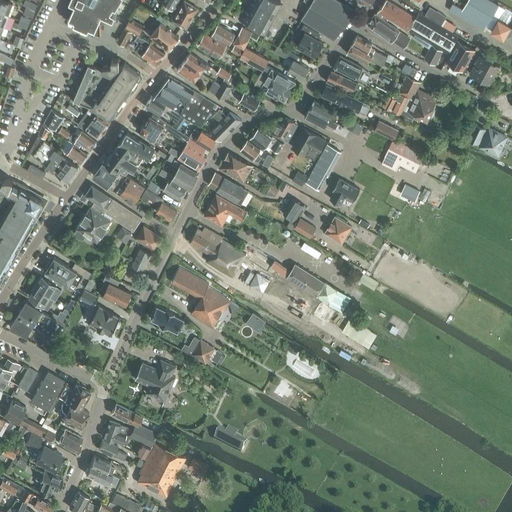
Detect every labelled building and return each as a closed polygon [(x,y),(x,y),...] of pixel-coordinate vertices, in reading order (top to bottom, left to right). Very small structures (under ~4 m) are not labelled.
[(0,0),(0,12),(8,16),(13,4),(8,2),(9,2),(3,0),(0,0)] [(36,10),(38,5),(27,0),(25,0),(24,5),(36,10)] [(74,24),(87,31),(92,34),(98,36),(98,37),(99,37),(100,24),(103,23),(106,17),(113,20),(114,16),(110,13),(113,8),(116,8),(120,0),(70,0),(69,3),(74,5),(68,20),(75,23),(74,24)] [(186,27),(198,7),(184,0),(183,0),(173,19),(186,27)] [(270,26),(268,24),(280,1),(278,0),(253,0),(244,18),(241,17),(241,18),(248,21),(246,25),(265,35),(270,26)] [(333,38),(357,11),(338,0),(305,0),(311,3),(301,18),(333,38)] [(415,16),(387,0),(384,0),(378,11),(412,32),(415,33),(448,53),(448,52),(456,38),(458,35),(452,32),(440,25),(431,19),(426,16),(418,11),(415,16)] [(448,10),(481,29),(496,3),(490,0),(466,0),(462,9),(452,3),(448,10)] [(436,11),(431,19),(440,25),(444,19),(445,16),(436,11)] [(10,17),(8,16),(0,12),(0,25),(4,27),(5,27),(11,26),(9,18),(10,17)] [(367,25),(391,41),(399,30),(375,13),(367,25)] [(31,20),(22,16),(20,21),(29,25),(31,20)] [(138,34),(143,25),(130,18),(125,27),(138,34)] [(492,32),(502,37),(510,24),(499,18),(492,32)] [(444,19),(440,25),(452,32),(456,25),(444,19)] [(168,48),(179,35),(161,20),(150,34),(168,48)] [(18,26),(27,29),(29,25),(20,21),(18,26)] [(229,40),(235,31),(217,21),(212,31),(229,40)] [(322,41),(315,38),(319,32),(308,26),(304,23),(297,35),(302,37),(297,45),(315,55),(322,41)] [(252,31),(244,27),(242,26),(234,41),(236,42),(244,46),(252,31)] [(132,31),(124,27),(117,41),(124,45),(132,31)] [(400,47),(402,48),(409,37),(399,30),(391,41),(400,47)] [(220,57),(226,45),(204,33),(197,45),(220,57)] [(166,51),(151,41),(138,34),(135,38),(138,41),(134,48),(156,63),(166,51)] [(356,34),(351,43),(372,53),(374,49),(370,46),(372,43),(356,34)] [(13,44),(20,47),(24,39),(16,36),(13,44)] [(475,49),(456,38),(448,52),(450,54),(445,61),(462,71),(475,49)] [(239,55),(244,46),(236,42),(231,50),(239,55)] [(351,43),(346,52),(367,63),(370,59),(382,66),(387,56),(374,49),(372,53),(351,43)] [(442,50),(431,44),(424,58),(435,64),(442,50)] [(302,78),(308,67),(300,62),(302,58),(289,50),(288,51),(278,45),(274,51),(285,57),(286,56),(294,60),(288,70),(302,78)] [(285,100),(295,81),(265,64),(268,59),(245,46),(240,57),(263,69),(254,83),(261,87),(285,100)] [(492,54),(483,49),(481,53),(490,58),(492,54)] [(0,58),(11,64),(14,59),(3,53),(0,51),(0,58)] [(183,60),(200,72),(204,67),(208,70),(210,66),(206,63),(190,51),(183,60)] [(340,55),(334,67),(366,83),(370,76),(362,66),(340,55)] [(489,84),(499,65),(495,63),(495,62),(494,62),(493,62),(480,55),(470,73),(489,84)] [(88,63),(73,99),(95,109),(95,107),(110,117),(117,106),(119,107),(139,78),(140,72),(125,62),(123,64),(120,64),(119,58),(112,59),(112,65),(103,65),(102,69),(88,63)] [(194,81),(197,76),(200,72),(183,60),(177,69),(194,81)] [(15,67),(9,65),(6,75),(8,75),(11,77),(12,77),(15,67)] [(220,67),(218,70),(217,73),(224,78),(225,77),(228,79),(231,73),(220,67)] [(417,70),(412,67),(407,74),(413,77),(417,70)] [(326,81),(327,81),(335,85),(335,83),(352,92),(356,82),(331,71),(326,81)] [(420,81),(406,75),(398,92),(409,97),(412,98),(406,110),(427,119),(437,98),(417,88),(420,81)] [(169,76),(159,88),(154,96),(172,108),(172,109),(200,125),(214,103),(203,96),(203,95),(169,76)] [(224,98),(231,86),(226,83),(228,79),(225,77),(224,78),(222,81),(220,85),(218,88),(215,93),(224,98)] [(254,108),(260,97),(244,88),(236,84),(228,79),(226,83),(231,86),(231,87),(234,88),(233,89),(243,95),(240,100),(254,108)] [(215,93),(218,88),(220,85),(214,81),(209,89),(215,93)] [(362,101),(335,88),(326,84),(324,88),(321,95),(358,111),(364,115),(366,114),(370,106),(369,105),(362,101)] [(397,100),(391,111),(401,116),(409,97),(398,92),(394,99),(397,100)] [(151,96),(145,106),(158,114),(162,109),(175,118),(178,113),(165,105),(165,104),(151,96)] [(391,111),(397,100),(394,99),(388,96),(382,107),(391,111)] [(309,107),(335,122),(336,119),(335,119),(336,116),(331,113),(333,109),(313,98),(309,107)] [(333,126),(335,122),(309,107),(304,116),(323,126),(326,122),(333,126)] [(74,108),(71,112),(78,117),(81,112),(74,108)] [(210,132),(217,137),(221,140),(241,119),(230,111),(226,115),(219,109),(213,115),(220,122),(210,132)] [(105,129),(110,121),(97,112),(94,116),(87,111),(85,115),(105,129)] [(159,133),(162,129),(167,132),(168,130),(187,141),(190,137),(190,136),(179,129),(174,126),(154,113),(151,117),(150,116),(140,131),(141,132),(140,134),(150,141),(152,138),(159,143),(163,135),(159,133)] [(85,115),(82,118),(79,123),(99,137),(105,129),(85,115)] [(347,127),(351,118),(346,115),(341,124),(347,127)] [(297,125),(293,123),(293,122),(284,117),(280,124),(277,122),(270,133),(287,142),(297,125)] [(351,118),(347,127),(359,133),(363,124),(351,118)] [(395,139),(394,139),(399,129),(379,120),(374,129),(393,138),(384,156),(381,162),(396,170),(399,163),(412,169),(413,168),(419,170),(425,156),(419,153),(421,152),(395,139)] [(68,138),(71,133),(56,123),(53,127),(68,138)] [(43,124),(40,130),(38,134),(47,138),(52,129),(43,124)] [(469,137),(481,143),(480,146),(498,154),(507,136),(489,127),(488,130),(475,124),(469,137)] [(313,160),(325,139),(303,127),(291,148),(313,160)] [(271,148),(278,152),(283,142),(276,139),(272,136),(271,137),(266,133),(265,134),(258,128),(254,132),(253,132),(250,134),(251,137),(250,138),(263,148),(266,144),(271,148)] [(70,136),(73,138),(80,144),(81,142),(90,149),(97,139),(83,129),(78,135),(73,132),(70,136)] [(210,148),(216,139),(201,130),(199,134),(195,131),(192,137),(210,148)] [(127,131),(116,145),(139,162),(143,156),(147,159),(154,149),(127,131)] [(38,135),(38,136),(34,143),(73,172),(79,165),(38,135)] [(178,157),(198,169),(206,155),(203,153),(207,147),(190,137),(187,141),(178,157)] [(257,161),(261,157),(256,153),(259,149),(247,140),(239,149),(251,158),(257,161)] [(67,152),(81,162),(88,152),(74,142),(67,152)] [(34,143),(29,151),(47,164),(45,166),(53,173),(55,171),(67,180),(73,172),(34,143)] [(341,151),(327,144),(306,182),(316,187),(325,172),(328,174),(341,151)] [(138,163),(139,162),(116,145),(105,160),(108,161),(125,173),(129,167),(132,169),(137,162),(138,163)] [(157,151),(157,152),(164,157),(166,154),(167,153),(159,148),(157,151)] [(228,151),(219,167),(244,181),(252,165),(228,151)] [(176,171),(193,181),(198,173),(197,172),(180,163),(175,159),(172,164),(178,167),(176,171)] [(107,185),(133,202),(144,185),(125,173),(108,161),(106,163),(103,161),(93,174),(107,185)] [(154,163),(149,170),(152,173),(157,165),(154,163)] [(31,164),(28,169),(43,177),(46,172),(31,164)] [(189,189),(193,181),(176,171),(173,175),(163,169),(159,173),(169,178),(186,188),(189,189)] [(302,183),(307,175),(298,170),(293,178),(302,183)] [(224,176),(215,171),(208,184),(216,189),(224,176)] [(216,189),(237,201),(240,203),(247,190),(224,176),(216,189)] [(360,188),(339,177),(333,189),(334,190),(330,198),(341,204),(345,196),(353,200),(360,188)] [(3,180),(0,178),(0,277),(41,204),(39,197),(26,190),(28,186),(23,183),(20,182),(17,180),(14,179),(12,179),(11,179),(9,178),(8,178),(6,178),(5,179),(4,179),(3,180)] [(180,199),(180,198),(186,188),(169,178),(163,189),(180,199)] [(147,187),(157,194),(161,187),(151,181),(147,187)] [(401,191),(416,198),(419,190),(405,183),(401,191)] [(95,200),(91,205),(110,218),(112,215),(115,218),(133,230),(142,217),(92,184),(85,194),(95,200)] [(157,194),(147,187),(146,188),(141,198),(146,201),(148,197),(160,204),(156,211),(170,219),(176,208),(173,207),(174,205),(171,203),(170,204),(162,200),(164,198),(157,194)] [(216,194),(204,214),(221,224),(229,212),(241,220),(246,211),(216,194)] [(293,198),(284,213),(295,220),(304,205),(293,198)] [(111,218),(110,218),(91,205),(77,227),(78,228),(75,231),(76,234),(81,237),(83,237),(86,233),(97,240),(111,218)] [(340,243),(350,227),(334,216),(323,232),(340,243)] [(294,228),(309,237),(316,227),(300,217),(294,228)] [(287,227),(291,229),(296,221),(291,219),(287,227)] [(160,237),(144,226),(137,237),(153,248),(160,237)] [(261,267),(275,275),(277,271),(271,267),(276,260),(270,256),(248,243),(243,251),(222,239),(224,237),(205,226),(202,230),(197,227),(190,242),(210,254),(206,260),(233,276),(243,259),(251,264),(254,260),(262,265),(261,267)] [(131,233),(123,227),(117,236),(126,242),(131,233)] [(141,270),(150,252),(140,248),(132,266),(141,270)] [(88,278),(92,272),(75,262),(72,268),(54,256),(45,270),(69,285),(74,289),(83,275),(88,278)] [(316,295),(324,281),(294,263),(286,277),(316,295)] [(256,270),(250,266),(245,276),(251,279),(256,270)] [(179,267),(171,281),(200,297),(191,312),(213,327),(229,303),(230,303),(233,315),(239,305),(230,300),(207,285),(208,283),(179,267)] [(269,280),(257,272),(249,285),(262,293),(269,280)] [(372,290),(373,289),(377,282),(363,272),(358,280),(372,290)] [(131,292),(117,285),(119,280),(105,274),(103,280),(109,283),(103,296),(117,302),(118,300),(126,304),(131,292)] [(308,315),(319,297),(280,274),(269,292),(308,315)] [(42,275),(36,285),(50,294),(57,284),(42,275)] [(89,278),(84,287),(90,290),(95,281),(89,278)] [(324,281),(316,295),(341,310),(350,296),(325,281),(324,281)] [(55,297),(50,294),(36,285),(30,295),(49,307),(51,303),(55,297)] [(75,301),(80,294),(71,288),(66,295),(75,301)] [(94,304),(99,296),(85,288),(80,296),(94,304)] [(50,336),(44,345),(49,348),(64,322),(50,314),(25,300),(19,310),(20,310),(10,326),(26,336),(33,325),(50,336)] [(327,323),(335,311),(320,303),(313,314),(327,323)] [(96,329),(98,326),(110,333),(120,316),(99,305),(90,322),(91,322),(89,326),(96,329)] [(160,324),(167,328),(168,327),(177,332),(184,319),(174,314),(174,313),(167,310),(166,311),(157,306),(150,319),(160,323),(160,324)] [(64,322),(69,314),(61,309),(58,314),(52,311),(50,314),(64,322)] [(266,320),(253,311),(251,315),(248,320),(260,329),(264,324),(265,321),(266,320)] [(331,323),(357,338),(364,326),(339,311),(331,323)] [(305,322),(301,328),(309,334),(314,326),(306,321),(305,322)] [(194,349),(191,354),(206,363),(209,358),(215,348),(201,339),(200,339),(194,349)] [(292,342),(288,348),(297,353),(300,347),(292,342)] [(185,344),(182,349),(191,354),(194,349),(188,346),(185,344)] [(217,362),(222,354),(223,353),(215,348),(209,358),(217,362)] [(19,364),(7,359),(3,366),(0,364),(0,375),(7,379),(7,378),(12,369),(16,371),(19,364)] [(172,374),(176,365),(161,359),(157,368),(142,362),(135,378),(150,385),(147,392),(165,400),(175,376),(172,374)] [(297,359),(293,366),(311,377),(315,369),(297,359)] [(18,386),(27,390),(37,371),(29,367),(18,386)] [(48,370),(31,400),(47,409),(64,379),(48,370)] [(7,379),(0,375),(0,388),(1,389),(5,383),(15,389),(18,384),(7,378),(7,379)] [(281,394),(287,384),(281,380),(275,390),(281,394)] [(73,387),(65,383),(58,396),(63,399),(61,402),(60,406),(62,410),(64,413),(65,413),(62,418),(71,423),(72,421),(80,425),(88,412),(80,407),(84,399),(85,399),(88,394),(87,394),(89,390),(75,383),(73,387)] [(3,415),(17,422),(21,415),(25,406),(12,398),(7,406),(3,415)] [(130,422),(131,421),(136,424),(140,416),(134,413),(116,403),(111,412),(130,422)] [(0,432),(2,434),(9,420),(2,416),(0,414),(0,432)] [(47,429),(21,415),(17,422),(16,423),(43,437),(50,441),(53,435),(54,434),(55,433),(47,429)] [(102,434),(104,436),(103,437),(122,443),(125,433),(124,433),(126,426),(109,420),(106,428),(104,428),(102,434)] [(157,433),(137,424),(131,436),(151,446),(157,433)] [(28,430),(23,427),(19,435),(24,437),(28,430)] [(215,438),(241,452),(247,441),(236,435),(238,432),(229,427),(227,431),(220,427),(215,438)] [(79,444),(82,437),(81,437),(65,428),(58,441),(58,443),(77,453),(78,453),(81,445),(79,444)] [(31,431),(25,443),(36,449),(42,438),(31,431)] [(103,439),(99,448),(125,460),(126,456),(116,451),(118,445),(103,439)] [(137,482),(165,496),(185,456),(155,441),(145,462),(142,467),(139,473),(141,474),(137,482)] [(134,451),(135,452),(145,457),(150,448),(139,442),(134,451)] [(36,460),(53,470),(62,454),(54,450),(53,451),(43,446),(36,460)] [(5,447),(2,453),(13,459),(16,453),(5,447)] [(20,455),(16,453),(13,459),(11,462),(15,464),(24,469),(29,460),(20,455)] [(94,455),(90,464),(111,473),(114,467),(109,465),(110,462),(94,455)] [(207,463),(193,456),(188,467),(202,474),(207,463)] [(142,467),(145,462),(139,459),(136,464),(142,467)] [(103,478),(114,482),(116,475),(111,473),(90,464),(86,473),(102,481),(103,478)] [(39,482),(42,483),(39,492),(48,496),(52,487),(58,490),(62,480),(59,479),(61,475),(45,469),(43,473),(39,471),(35,480),(39,482)] [(0,475),(0,486),(5,489),(12,493),(14,490),(21,493),(24,488),(3,477),(0,475)] [(78,491),(73,499),(85,505),(96,510),(95,511),(116,511),(117,511),(101,502),(98,507),(87,501),(89,497),(78,491)] [(116,493),(112,502),(121,506),(125,497),(116,493)] [(38,496),(35,501),(33,505),(45,511),(48,511),(53,505),(38,496)] [(12,506),(8,511),(10,511),(33,511),(24,506),(26,503),(17,497),(12,506)] [(125,497),(121,506),(131,511),(135,502),(125,497)] [(95,511),(96,510),(85,505),(73,499),(69,507),(79,511),(81,511),(83,509),(88,511),(95,511)] [(147,510),(148,508),(154,511),(156,511),(159,509),(157,508),(158,505),(151,502),(152,501),(149,499),(144,508),(147,510)] [(135,502),(131,511),(132,511),(136,511),(137,511),(140,506),(140,505),(135,502)]
